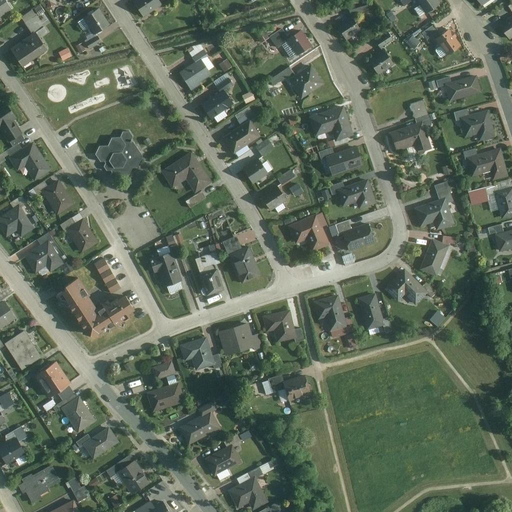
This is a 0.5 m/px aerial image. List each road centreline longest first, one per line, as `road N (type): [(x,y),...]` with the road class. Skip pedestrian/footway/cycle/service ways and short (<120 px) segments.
road 1 (residential): [(291,288),(384,260),(402,234),(372,132),(301,0)]
road 2 (residential): [(291,288),(256,215),(111,0)]
road 3 (residential): [(167,331),(0,61)]
road 4 (residential): [(209,511),(89,371)]
road 5 (residential): [(89,371),(0,257)]
road 6 (residential): [(167,331),(291,288)]
road 7 (residential): [(511,115),(491,51),(454,0)]
